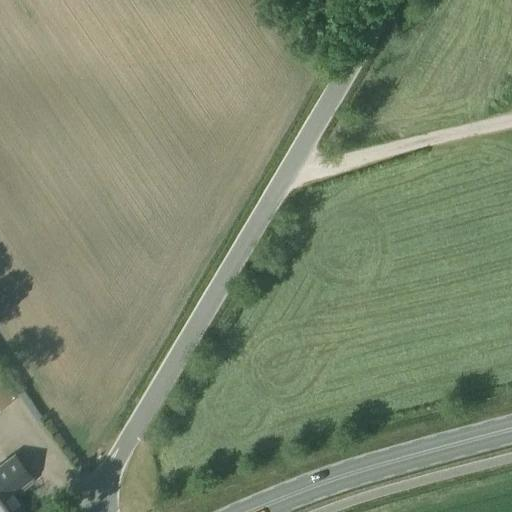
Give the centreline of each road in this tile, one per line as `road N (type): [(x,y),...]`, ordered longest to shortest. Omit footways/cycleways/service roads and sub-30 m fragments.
road 1 (unclassified): [(99,511),(115,462),(390,0)]
road 2 (primary): [(253,511),(360,471),(511,430)]
